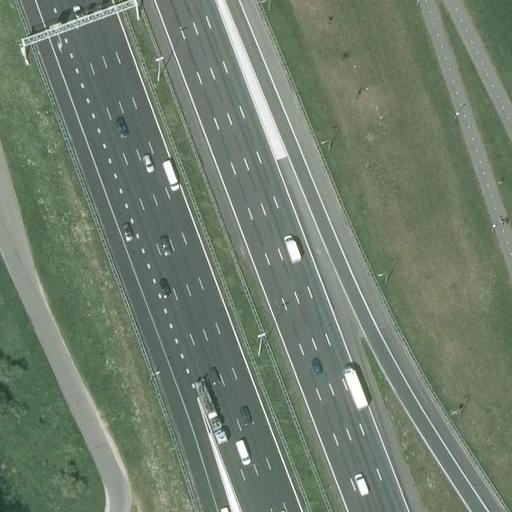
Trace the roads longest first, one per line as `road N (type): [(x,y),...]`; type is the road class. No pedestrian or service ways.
road 1 (motorway): [(483,511),(403,394),(293,155),(210,0)]
road 2 (motorway): [(376,511),(183,0)]
road 3 (motorway): [(83,0),(220,383)]
road 4 (unclassified): [(116,511),(111,470),(0,223)]
road 5 (unclassified): [(362,511),(511,420)]
road 6 (motorway): [(220,383),(271,511)]
road 7 (motorway): [(220,383),(238,511)]
